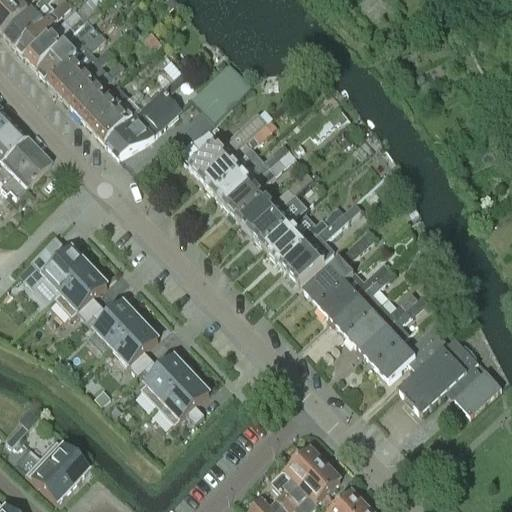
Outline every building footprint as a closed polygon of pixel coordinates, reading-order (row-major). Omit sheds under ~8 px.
[(15,0),(0,14),(0,37),(1,39),(29,13),(22,6),(28,0),(15,0)] [(0,0),(0,14),(15,0),(0,0)] [(14,53),(54,14),(49,9),(59,0),(45,0),(4,41),(14,53)] [(93,0),(86,8),(92,15),(108,0),(93,0)] [(54,14),(14,53),(25,64),(51,40),(46,35),(56,26),(71,11),(65,5),(54,15),(54,14)] [(51,40),(25,64),(36,76),(86,28),(76,17),(51,40)] [(87,27),(86,28),(36,76),(48,88),(100,40),(87,27)] [(134,32),(128,38),(134,44),(140,38),(134,32)] [(100,40),(48,88),(60,101),(97,65),(92,59),(106,46),(101,39),(100,40)] [(107,56),(97,65),(60,101),(71,113),(107,80),(107,79),(101,73),(113,62),(107,56)] [(107,80),(71,113),(83,125),(107,102),(107,101),(101,95),(112,85),(113,86),(126,74),(120,68),(107,79),(107,80)] [(252,94),(230,71),(192,108),(201,117),(171,144),(180,154),(211,136),(215,132),(214,131),(252,94)] [(118,91),(107,101),(107,102),(83,125),(94,138),(130,104),(118,91)] [(133,124),(106,150),(119,164),(147,148),(148,148),(153,143),(154,144),(160,138),(183,117),(169,102),(170,101),(163,93),(140,115),(141,116),(132,123),(133,124)] [(139,96),(130,104),(135,110),(144,101),(139,96)] [(130,104),(94,138),(106,150),(133,124),(132,123),(141,116),(140,115),(135,110),(130,104)] [(337,112),(309,138),(317,147),(339,127),(342,130),(348,124),(337,112)] [(0,119),(0,144),(13,131),(1,119),(0,119)] [(201,187),(266,129),(258,120),(221,154),(216,149),(188,174),(201,187)] [(266,129),(201,187),(213,201),(257,162),(252,156),(274,137),(266,129)] [(0,168),(25,144),(13,131),(0,144),(0,168)] [(25,144),(0,168),(0,190),(1,192),(38,157),(25,144)] [(276,181),(304,155),(298,148),(291,156),(290,155),(284,162),(269,175),(276,181)] [(192,149),(179,160),(188,170),(201,159),(200,159),(192,149)] [(257,162),(213,201),(226,214),(269,175),(284,162),(278,155),(263,168),(257,162)] [(38,157),(1,192),(2,193),(0,195),(0,197),(5,203),(8,199),(15,206),(51,171),(38,157)] [(260,196),(276,181),(269,175),(226,214),(238,227),(265,202),(260,196)] [(307,178),(289,195),(294,201),(295,202),(302,195),(313,185),(312,184),(307,178)] [(272,210),(265,202),(238,227),(250,241),(294,201),(289,195),(272,210)] [(294,201),(250,241),(263,254),(290,229),(306,215),(301,209),(295,202),(294,201)] [(342,233),(347,239),(369,221),(357,207),(346,216),(352,224),(342,233)] [(339,214),(324,226),(329,232),(343,219),(344,219),(339,214)] [(309,249),(282,275),(298,292),(326,267),(335,258),(326,248),(349,226),(343,219),(329,232),(309,249)] [(290,229),(263,254),(266,257),(282,275),(309,249),(329,232),(324,226),(323,225),(317,231),(307,220),(293,232),(290,229)] [(318,313),(353,281),(347,274),(376,246),(369,238),(330,274),(304,298),(318,313)] [(44,283),(31,295),(48,313),(55,306),(90,274),(73,256),(60,268),(47,255),(32,270),(35,274),(44,283)] [(353,281),(318,313),(332,328),(388,275),(384,270),(364,288),(355,279),(353,281)] [(108,292),(91,274),(61,302),(56,307),(74,325),(79,320),(87,328),(94,322),(103,313),(95,304),(108,292)] [(395,282),(388,275),(332,328),(346,342),(381,311),(373,302),(395,282)] [(381,311),(346,342),(360,358),(417,306),(412,300),(390,321),(381,311)] [(417,306),(360,358),(375,373),(400,349),(401,350),(409,342),(401,333),(427,309),(421,302),(417,306)] [(94,322),(102,331),(96,337),(113,355),(142,327),(125,309),(112,322),(103,313),(94,322)] [(142,327),(113,355),(137,381),(144,375),(153,366),(145,356),(158,344),(142,327)] [(407,357),(401,350),(400,349),(375,373),(389,388),(409,370),(417,379),(449,350),(433,333),(407,357)] [(449,350),(417,379),(397,397),(422,421),(451,395),(458,403),(456,405),(471,423),(502,394),(488,378),(487,378),(479,369),(478,370),(455,345),(449,350)] [(157,413),(192,380),(175,362),(162,374),(153,366),(144,375),(152,384),(140,395),(157,413)] [(192,380),(157,413),(175,431),(186,420),(195,429),(204,420),(196,411),(209,398),(192,380)] [(103,396),(95,405),(102,412),(110,403),(103,396)] [(18,445),(27,436),(21,430),(12,439),(18,445)] [(12,439),(4,448),(10,454),(18,445),(12,439)] [(70,494),(86,478),(55,448),(39,465),(70,494)] [(283,511),(326,471),(310,455),(285,479),(282,479),(272,489),(271,493),(279,501),(274,506),(275,507),(270,511),(264,505),(256,511),(283,511)] [(39,465),(24,481),(55,510),(70,494),(39,465)] [(341,488),(326,471),(283,511),(300,511),(309,504),(316,511),(341,488)] [(364,511),(351,498),(335,511),(364,511)]
